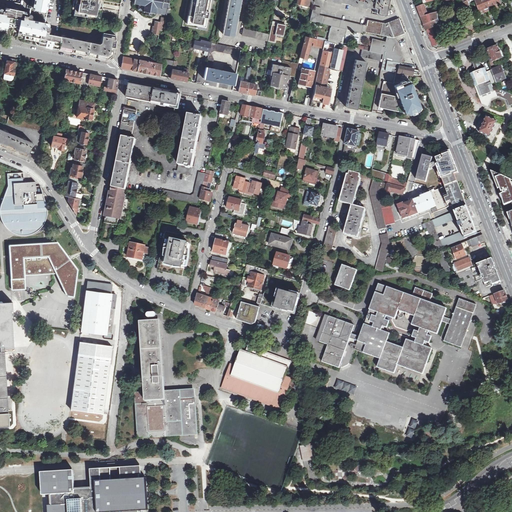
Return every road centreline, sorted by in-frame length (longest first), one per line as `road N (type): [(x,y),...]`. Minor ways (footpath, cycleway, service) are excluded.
road 1 (residential): [(190,311),(242,98)]
road 2 (residential): [(345,118),(304,294)]
road 3 (residential): [(123,75),(85,240)]
road 4 (secondary): [(511,277),(456,133)]
road 5 (residential): [(190,311),(130,284),(85,240)]
road 6 (residential): [(85,240),(45,177),(0,152)]
road 7 (residential): [(242,98),(123,75)]
